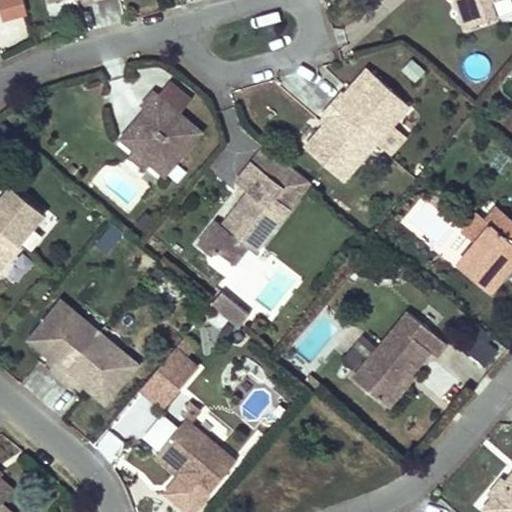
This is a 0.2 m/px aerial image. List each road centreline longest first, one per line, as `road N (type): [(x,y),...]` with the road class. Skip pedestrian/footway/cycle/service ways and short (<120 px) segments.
road 1 (residential): [(511,376),(431,470),(361,511)]
road 2 (residential): [(175,34),(209,67),(226,71),(302,52),(314,37),(303,0)]
road 3 (residential): [(0,85),(22,69),(175,34)]
road 4 (residential): [(114,511),(106,489),(0,386)]
